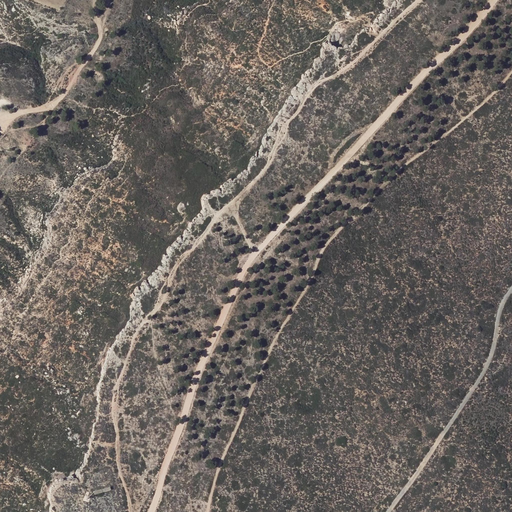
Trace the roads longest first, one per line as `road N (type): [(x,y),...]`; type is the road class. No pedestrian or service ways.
road 1 (track): [(483,0),(241,266),(151,511)]
road 2 (track): [(386,511),(484,367),(511,289)]
road 3 (track): [(107,0),(100,36),(61,95),(0,126)]
